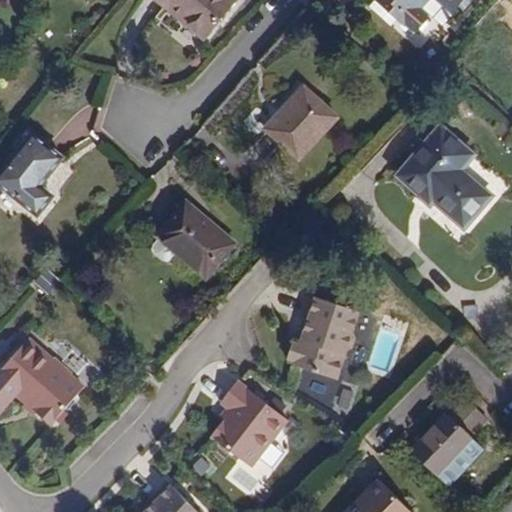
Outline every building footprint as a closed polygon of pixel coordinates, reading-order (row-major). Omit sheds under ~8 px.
[(159,0),(204,37),(234,0),(159,0)] [(389,0),(386,4),(414,32),(432,13),(425,7),(418,0),(438,0),(452,13),(464,0),(389,0)] [(336,117),(302,87),(265,127),(299,158),(336,117)] [(472,155),(440,126),(397,174),(431,206),(435,201),(464,227),(491,197),(459,169),(472,155)] [(0,173),(0,183),(38,215),(52,196),(39,187),(63,158),(33,134),(0,173)] [(162,238),(181,255),(206,276),(234,243),(188,204),(159,236),(162,238)] [(174,265),(181,255),(162,238),(156,246),(156,253),(169,265),(174,265)] [(288,355),(286,359),(334,375),(344,346),(349,343),(352,334),(349,330),(357,307),(309,291),(297,327),(302,329),(299,336),(294,334),(292,340),(291,339),(286,354),(288,355)] [(0,371),(0,380),(36,341),(32,337),(0,371)] [(36,341),(0,380),(0,404),(14,388),(27,400),(37,410),(52,423),(85,387),(72,375),(73,374),(56,357),(54,358),(36,341)] [(211,432),(250,463),(287,416),(239,377),(221,398),(230,405),(221,415),(223,417),(211,432)] [(37,410),(27,400),(24,403),(34,413),(37,410)] [(454,409),(448,415),(459,425),(464,419),(454,409)] [(459,425),(448,415),(412,453),(435,477),(438,474),(472,439),(459,425)] [(472,439),(438,474),(450,487),(485,450),(472,439)] [(407,511),(410,510),(380,479),(347,511),(407,511)] [(200,511),(169,481),(142,508),(145,511),(200,511)]
